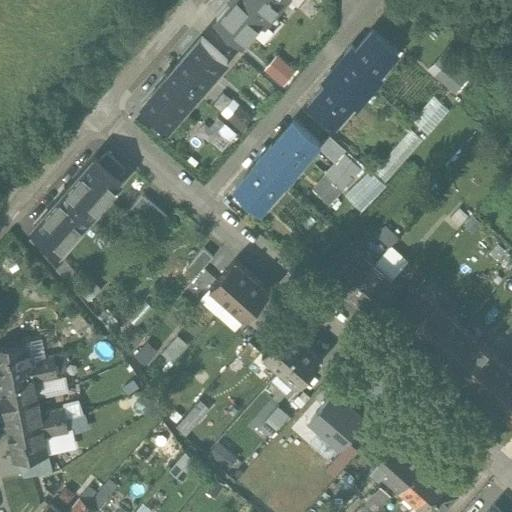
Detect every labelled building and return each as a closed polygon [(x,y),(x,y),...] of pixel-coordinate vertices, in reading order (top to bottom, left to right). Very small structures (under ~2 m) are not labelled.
[(231,0),(234,2),(217,20),(242,43),(261,22),(266,25),(273,17),(270,15),(280,4),(283,6),(288,0),(231,0)] [(352,46),(345,54),(348,57),(333,74),(330,72),(323,79),(327,83),(311,102),(335,124),(355,102),(359,106),(367,98),(364,95),(374,84),(377,87),(384,79),(380,74),(398,53),(374,31),(357,50),(352,46)] [(200,39),(179,64),(178,63),(162,81),(164,82),(142,107),(167,128),(191,100),(192,101),(202,89),(201,88),(225,60),(200,39)] [(293,119),(272,144),(271,143),(255,161),(256,162),(235,186),(260,208),(284,181),(284,182),(295,169),(295,168),(318,141),(293,119)] [(329,131),(317,143),(335,161),(311,186),(328,203),(365,165),(329,131)] [(94,159),(72,184),(71,183),(55,200),(56,201),(34,226),(59,248),(83,222),(84,222),(95,209),(119,182),(94,159)] [(344,193),(362,210),(387,184),(369,167),(344,193)] [(169,219),(142,195),(126,213),(153,237),(169,219)] [(396,236),(385,225),(377,235),(388,245),(396,236)] [(396,236),(388,245),(400,255),(408,247),(396,236)] [(357,247),(332,276),(349,291),(374,263),(357,247)] [(203,248),(188,267),(197,275),(212,256),(203,248)] [(473,251),(455,270),(463,278),(482,259),(473,251)] [(235,259),(210,288),(227,303),(252,275),(235,259)] [(374,263),(349,291),(367,307),(392,279),(374,263)] [(252,275),(227,303),(245,319),(270,290),(252,275)] [(426,294),(401,323),(418,339),(444,310),(426,294)] [(444,310),(418,339),(435,354),(460,325),(444,310)] [(79,311),(70,317),(79,331),(83,329),(88,337),(80,342),(83,347),(99,337),(91,323),(88,325),(79,311)] [(249,323),(243,330),(249,335),(255,328),(249,323)] [(23,324),(3,328),(5,338),(24,334),(23,324)] [(489,349),(480,341),(479,342),(460,325),(435,354),(482,395),(507,366),(488,350),(489,349)] [(287,326),(261,355),(279,371),(304,342),(287,326)] [(26,341),(0,345),(0,376),(55,365),(55,363),(53,356),(29,360),(26,341)] [(304,342),(279,371),(297,386),(322,358),(304,342)] [(61,354),(53,356),(55,363),(63,362),(61,354)] [(65,373),(63,362),(55,363),(55,365),(57,374),(65,373)] [(55,365),(0,376),(0,387),(3,403),(37,397),(33,380),(57,375),(57,374),(55,365)] [(511,370),(507,366),(482,395),(499,410),(511,394),(511,370)] [(363,421),(333,394),(309,421),(321,431),(310,443),(327,459),(338,447),(339,447),(363,421)] [(511,394),(499,410),(511,421),(511,394)] [(37,397),(3,403),(8,430),(65,418),(64,409),(40,413),(37,397)] [(278,406),(268,417),(279,426),(288,415),(278,406)] [(65,418),(8,430),(14,459),(48,453),(47,452),(44,433),(67,428),(65,418)] [(67,428),(44,433),(47,452),(70,448),(67,428)] [(398,439),(398,438),(387,451),(385,449),(372,464),(370,466),(379,473),(380,473),(398,489),(424,460),(399,438),(398,439)] [(424,460),(398,489),(405,495),(401,499),(412,508),(441,476),(424,460)] [(441,476),(412,508),(415,511),(440,511),(459,491),(441,475),(441,476)] [(108,478),(87,503),(87,504),(95,510),(116,484),(108,478)] [(379,489),(365,505),(372,511),(376,511),(389,498),(379,489)] [(68,511),(58,511),(49,504),(42,511),(80,511),(87,504),(87,503),(79,498),(68,511)] [(116,511),(132,511),(133,511),(123,503),(116,511)]
